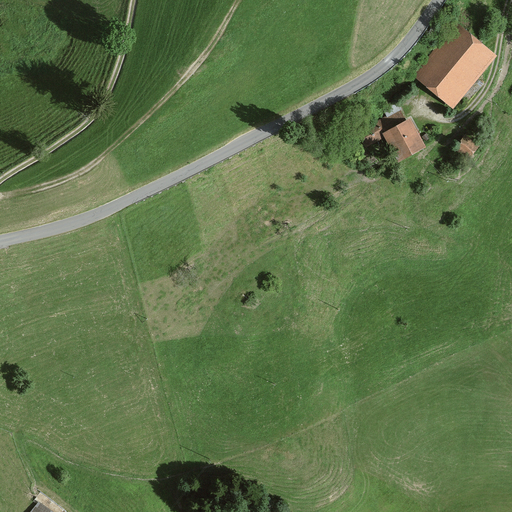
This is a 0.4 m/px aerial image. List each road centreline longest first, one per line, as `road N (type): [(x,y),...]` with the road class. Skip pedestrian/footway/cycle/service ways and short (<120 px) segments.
road 1 (unclassified): [(438,0),(406,44),(350,88),(110,208),(0,241)]
road 2 (track): [(0,195),(91,166),(189,72),(238,0)]
road 3 (track): [(132,0),(99,109),(0,183)]
road 4 (track): [(428,114),(457,118),(486,88),(509,0)]
